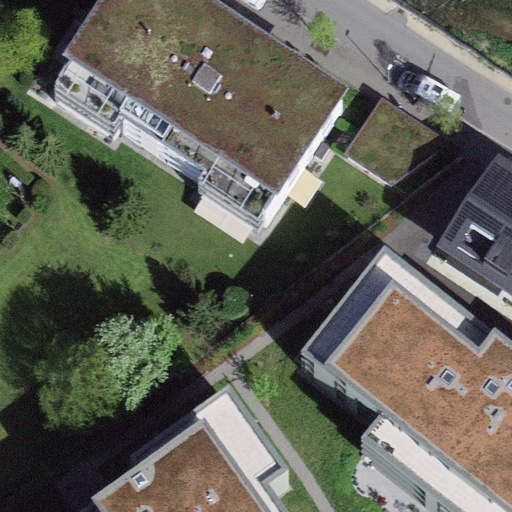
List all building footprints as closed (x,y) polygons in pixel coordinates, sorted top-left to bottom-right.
[(240,46),(170,0),(119,0),(58,93),(60,94),(55,103),(113,141),(119,132),(203,188),(198,197),(258,237),(264,229),(265,230),(342,113),(240,46)] [(347,159),(391,188),(446,147),(382,106),(347,159)] [(511,194),(498,185),(443,262),(511,307),(511,194)] [(511,511),(511,373),(387,278),(310,378),(387,437),(369,461),(435,511),(511,511)] [(236,511),(202,463),(131,511),(236,511)]
